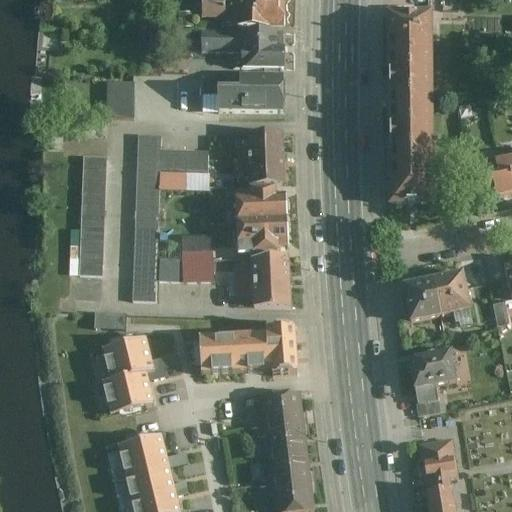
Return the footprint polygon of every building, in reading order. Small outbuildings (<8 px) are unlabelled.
[(285,32),(284,0),(202,0),(202,22),(221,22),(220,31),(285,32)] [(386,63),(431,62),(431,19),(386,19),(386,63)] [(283,77),(283,37),(204,36),(203,58),(242,58),(242,75),(283,77)] [(386,111),(430,111),(431,62),(386,63),(386,111)] [(203,99),(203,83),(176,83),(176,110),(203,110),(203,99)] [(285,83),(203,83),(203,99),(216,99),(216,120),(285,120),(285,83)] [(107,84),(107,121),(134,121),(134,84),(107,84)] [(386,161),(430,160),(430,111),(386,111),(386,161)] [(246,141),(247,166),(284,164),(283,138),(246,141)] [(161,153),(161,140),(140,140),(132,303),(154,303),(155,283),(156,261),(160,173),(161,153)] [(209,155),(161,153),(160,173),(208,175),(209,155)] [(432,207),(430,160),(386,161),(387,208),(432,207)] [(101,281),(106,164),(84,163),(79,280),(101,281)] [(284,164),(247,166),(248,191),(285,189),(284,164)] [(511,199),(511,189),(507,164),(482,170),(489,204),(511,199)] [(235,196),(236,231),(287,229),(286,199),(276,199),(276,196),(250,197),(250,195),(235,196)] [(287,229),(236,231),(238,263),(280,261),(280,254),(288,253),(287,229)] [(156,261),(155,283),(215,284),(213,261),(156,261)] [(235,288),(291,286),(290,265),(252,266),(252,276),(235,277),(235,288)] [(463,276),(434,283),(441,318),(471,311),(463,276)] [(434,283),(404,289),(411,324),(441,318),(434,283)] [(292,312),(291,286),(235,288),(236,301),(252,300),(253,314),(292,312)] [(127,317),(95,315),(94,332),(126,333),(127,317)] [(296,375),(293,331),(270,332),(270,336),(272,373),(272,376),(296,375)] [(272,373),(270,336),(201,340),(203,377),(258,374),(272,373)] [(147,341),(103,351),(111,383),(147,374),(154,372),(147,341)] [(453,347),(412,354),(421,418),(441,414),(436,386),(459,382),(453,347)] [(155,407),(147,374),(111,383),(103,384),(110,417),(155,407)] [(258,418),(259,427),(305,422),(301,392),(262,396),(263,417),(258,418)] [(266,437),(268,458),(309,453),(305,422),(259,427),(260,437),(266,437)] [(118,449),(124,475),(169,465),(162,438),(118,449)] [(452,439),(420,444),(430,511),(456,511),(452,481),(458,480),(452,439)] [(311,481),(309,453),(268,458),(271,476),(265,477),(266,487),(311,481)] [(124,475),(131,501),(175,491),(169,465),(124,475)] [(311,481),(266,487),(267,496),(273,495),(274,511),(296,511),(315,510),(311,481)] [(131,501),(133,511),(179,511),(175,491),(131,501)]
